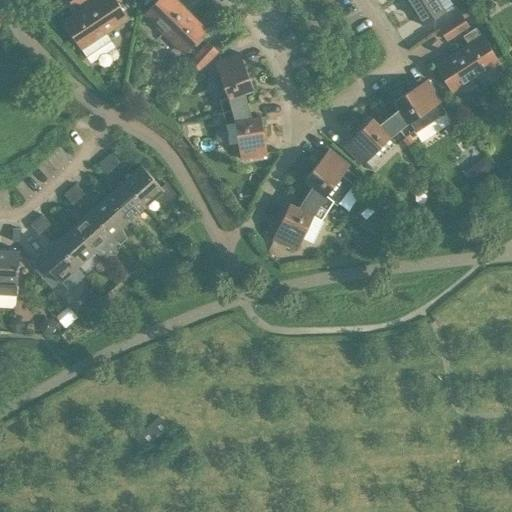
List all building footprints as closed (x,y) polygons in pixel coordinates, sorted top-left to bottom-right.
[(128,18),(116,0),(102,0),(91,7),(84,9),(76,14),(78,16),(66,24),(64,22),(63,23),(86,57),(111,40),(105,32),(116,25),(115,23),(125,16),(127,19),(128,18)] [(182,11),(171,0),(157,0),(144,13),(145,14),(147,13),(155,21),(154,23),(163,32),(156,39),(157,40),(167,30),(173,36),(172,37),(185,51),(183,53),(184,53),(206,31),(205,30),(203,32),(193,22),(195,20),(188,13),(182,11)] [(405,0),(422,26),(445,12),(437,0),(405,0)] [(461,16),(440,30),(446,40),(468,26),(461,16)] [(462,36),(468,45),(461,50),(461,53),(438,68),(436,66),(435,67),(452,93),(453,92),(452,90),(462,84),(463,86),(475,78),(472,74),(478,71),(480,72),(496,61),(498,63),(499,62),(482,36),(481,37),(475,28),(462,36)] [(208,43),(190,62),(199,71),(217,51),(208,43)] [(219,101),(222,112),(248,106),(244,93),(253,89),(239,53),(215,63),(228,98),(219,101)] [(399,109),(388,117),(405,138),(413,132),(414,134),(446,113),(439,103),(441,102),(426,80),(394,101),(399,109)] [(251,118),(248,106),(222,112),(225,123),(235,122),(241,159),(266,155),(260,117),(251,118)] [(362,165),(365,162),(372,168),(396,145),(405,138),(388,117),(378,125),(372,119),(344,146),(362,165)] [(312,186),(305,197),(328,211),(332,203),(336,206),(352,185),(341,176),(349,165),(328,149),(305,180),(312,186)] [(105,159),(112,168),(118,163),(110,154),(105,159)] [(112,168),(105,159),(98,165),(106,173),(112,168)] [(165,183),(161,187),(141,165),(139,166),(139,167),(124,181),(145,205),(154,198),(165,204),(176,195),(165,183)] [(128,220),(145,205),(124,181),(107,196),(128,220)] [(71,189),(78,198),(84,193),(76,184),(71,189)] [(78,198),(71,189),(64,195),(72,204),(78,198)] [(128,220),(107,196),(90,211),(111,235),(119,244),(127,237),(119,228),(128,220)] [(321,221),(328,211),(305,197),(298,208),(290,204),(272,239),(296,251),(313,217),(321,221)] [(90,211),(73,226),(94,250),(94,251),(101,259),(119,244),(111,235),(90,211)] [(37,220),(44,229),(50,223),(42,215),(37,220)] [(44,229),(37,220),(31,226),(38,234),(44,229)] [(73,226),(56,242),(77,265),(94,251),(94,250),(73,226)] [(21,229),(12,229),(12,241),(20,241),(21,229)] [(61,280),(77,265),(56,242),(40,255),(37,257),(60,282),(62,280),(61,280)] [(0,294),(17,296),(19,250),(16,250),(16,251),(0,249),(0,294)] [(200,273),(198,267),(197,264),(192,266),(195,275),(200,273)] [(64,328),(76,317),(67,306),(55,317),(64,328)]
